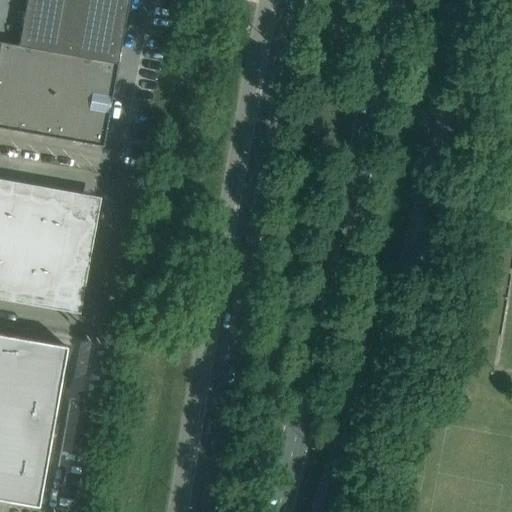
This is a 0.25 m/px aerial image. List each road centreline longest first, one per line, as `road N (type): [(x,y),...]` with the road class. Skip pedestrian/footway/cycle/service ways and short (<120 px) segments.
road 1 (secondary): [(279,511),(404,0)]
road 2 (secondary): [(290,0),(206,511)]
